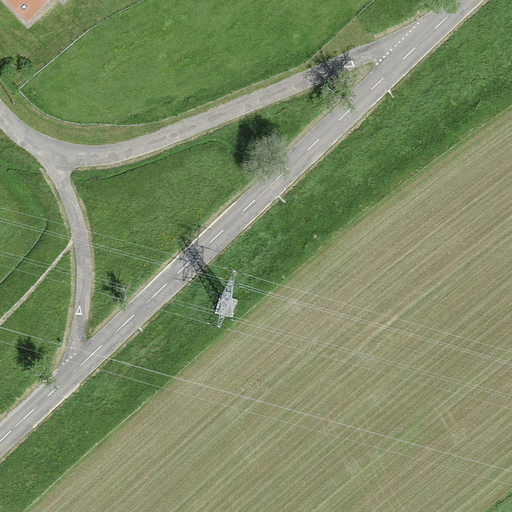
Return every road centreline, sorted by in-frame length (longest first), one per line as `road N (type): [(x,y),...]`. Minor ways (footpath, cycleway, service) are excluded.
road 1 (tertiary): [(67,381),(433,32)]
road 2 (unclassified): [(46,155),(137,152),(433,32)]
road 3 (unclassified): [(46,155),(81,245),(67,381)]
